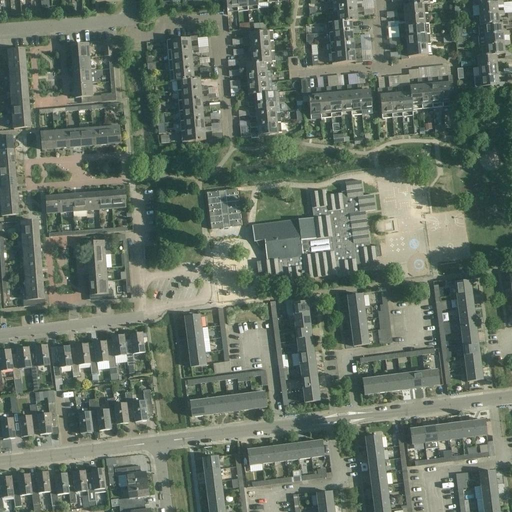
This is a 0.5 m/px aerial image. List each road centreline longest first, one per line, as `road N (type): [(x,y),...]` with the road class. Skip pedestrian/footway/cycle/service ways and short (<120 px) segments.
road 1 (residential): [(232,138),(221,18),(140,36),(128,19)]
road 2 (residential): [(72,326),(142,317),(134,197)]
road 3 (residential): [(432,511),(427,474),(501,464),(493,399)]
road 4 (residential): [(155,441),(327,419)]
road 5 (residential): [(53,49),(32,50),(36,105),(65,102),(62,49)]
road 6 (residential): [(70,299),(81,298),(78,241),(49,243),(51,301)]
road 7 (residential): [(269,511),(267,495),(337,485),(327,419)]
road 8 (residential): [(355,416),(493,399)]
